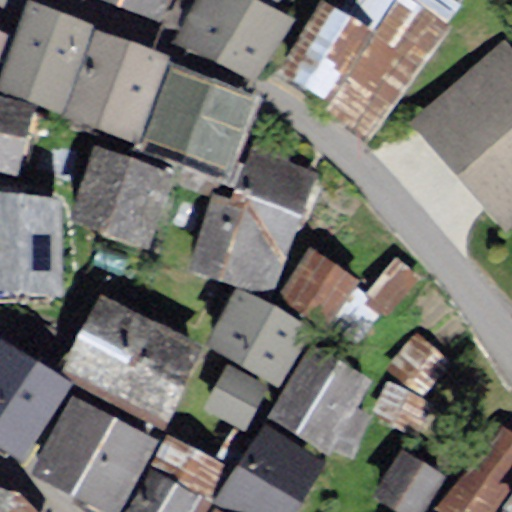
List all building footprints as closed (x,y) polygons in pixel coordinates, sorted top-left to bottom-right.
[(172,0),(115,0),(165,21),(172,0)] [(289,0),(204,0),(186,33),(264,76),(295,20),(283,15),(289,0)] [(369,141),(462,10),(449,0),(400,0),(398,2),(395,0),(356,0),(352,13),(324,0),(283,76),(369,141)] [(97,29),(30,3),(2,86),(67,108),(97,29)] [(0,71),(12,41),(0,35),(0,71)] [(170,63),(102,38),(71,121),(140,145),(170,63)] [(511,225),(511,67),(500,54),(417,127),(508,229),(511,225)] [(254,94),(176,73),(144,158),(221,189),(254,94)] [(39,109),(0,98),(0,176),(20,182),(39,109)] [(180,180),(91,154),(68,225),(157,257),(180,180)] [(317,186),(252,156),(232,202),(213,198),(188,276),(277,301),(317,186)] [(60,197),(0,196),(0,302),(67,306),(60,197)] [(359,284),(314,254),(282,303),(322,330),(359,284)] [(424,286),(394,268),(363,302),(399,326),(424,286)] [(206,357),(102,296),(71,371),(169,422),(206,357)] [(309,334),(235,300),(206,344),(279,387),(309,334)] [(21,350),(58,370),(73,335),(42,321),(30,330),(21,350)] [(4,342),(0,348),(0,441),(26,460),(69,387),(4,342)] [(444,367),(410,344),(374,396),(416,418),(444,367)] [(374,386),(314,352),(276,417),(339,454),(374,386)] [(261,392),(224,374),(204,414),(245,435),(261,392)] [(120,511),(158,442),(77,397),(36,467),(104,511),(120,511)] [(302,511),(326,472),(264,426),(218,508),(227,511),(302,511)] [(498,511),(511,494),(511,438),(496,428),(436,507),(443,511),(498,511)] [(169,438),(131,511),(203,511),(226,468),(169,438)] [(423,511),(443,483),(402,459),(373,506),(383,511),(423,511)] [(31,511),(11,494),(0,491),(0,511),(31,511)]
